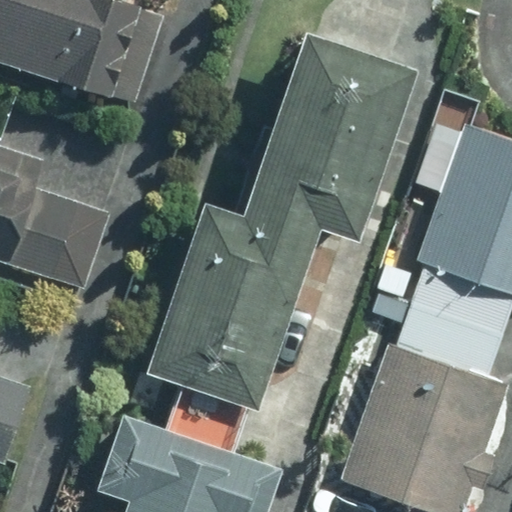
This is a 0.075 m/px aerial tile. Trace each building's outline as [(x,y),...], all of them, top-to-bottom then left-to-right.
[(161,4),(148,0),(0,0),(0,52),(88,81),(87,84),(130,98),(161,4)] [(296,20),(254,150),(364,186),(407,56),(296,20)] [(422,258),(407,301),(500,334),(511,297),(511,131),(461,114),(413,255),(419,257),(422,258)] [(45,153),(0,138),(0,256),(83,283),(109,203),(36,180),(45,153)] [(349,228),(364,186),(254,150),(238,202),(199,189),(182,242),(293,279),(313,216),(349,228)] [(253,399),(293,279),(182,242),(142,363),(253,399)] [(487,371),(500,334),(407,301),(394,340),(385,337),(339,473),(453,511),(460,511),(507,378),(487,371)] [(0,455),(2,456),(26,380),(0,371),(0,455)] [(123,488),(117,507),(132,511),(253,511),(271,458),(115,406),(91,478),(123,488)] [(132,511),(117,507),(100,501),(96,511),(132,511)]
